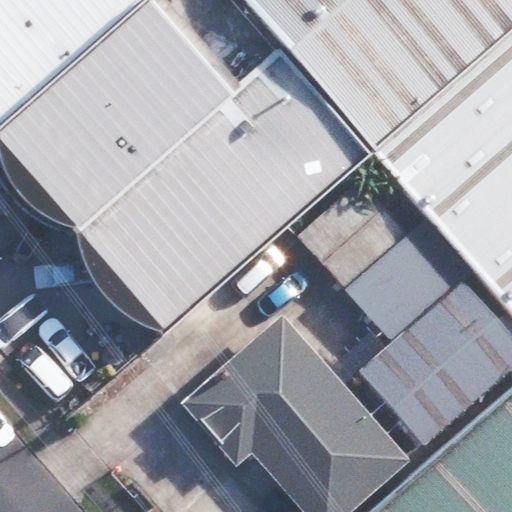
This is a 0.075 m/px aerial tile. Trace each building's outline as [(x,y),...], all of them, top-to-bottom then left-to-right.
[(0,0),(0,129),(151,0),(0,0)] [(0,194),(147,364),(354,186),(192,0),(151,0),(0,129),(0,194)] [(511,0),(192,0),(354,186),(511,49),(511,0)] [(511,49),(354,186),(357,190),(455,304),(511,369),(511,49)] [(370,377),(455,304),(357,190),(272,263),(370,377)] [(409,483),(511,395),(511,369),(455,304),(370,377),(340,403),(409,483)] [(375,511),(409,483),(340,403),(286,340),(177,433),(245,511),(375,511)] [(511,511),(511,395),(409,483),(375,511),(511,511)]
